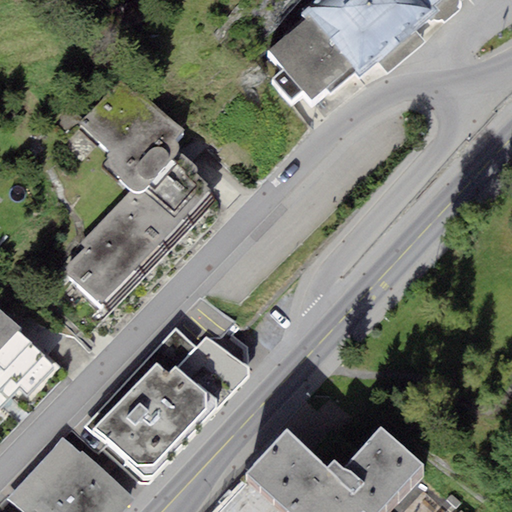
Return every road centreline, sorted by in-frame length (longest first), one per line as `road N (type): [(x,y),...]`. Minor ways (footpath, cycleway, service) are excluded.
road 1 (residential): [(450,81),(382,95),(334,129),(0,478)]
road 2 (unclassified): [(450,81),(449,145),(326,278),(322,304),(340,325)]
road 3 (secondary): [(340,325),(167,511)]
road 4 (secondary): [(511,141),(340,325)]
